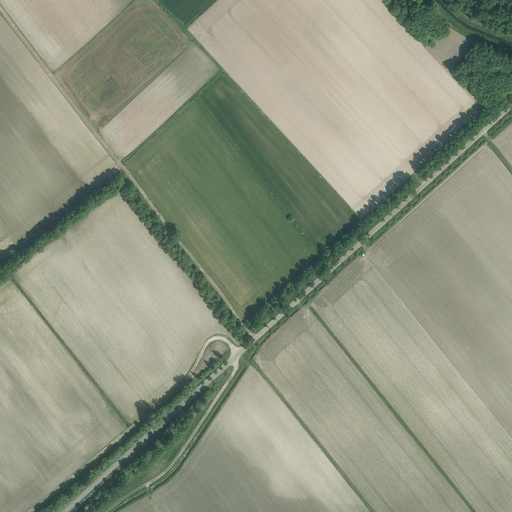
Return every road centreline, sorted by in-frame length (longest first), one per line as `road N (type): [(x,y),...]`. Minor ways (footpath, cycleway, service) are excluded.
road 1 (unclassified): [(64,511),(511,104)]
road 2 (track): [(256,338),(0,4)]
road 3 (track): [(146,485),(171,466),(237,366),(234,359)]
